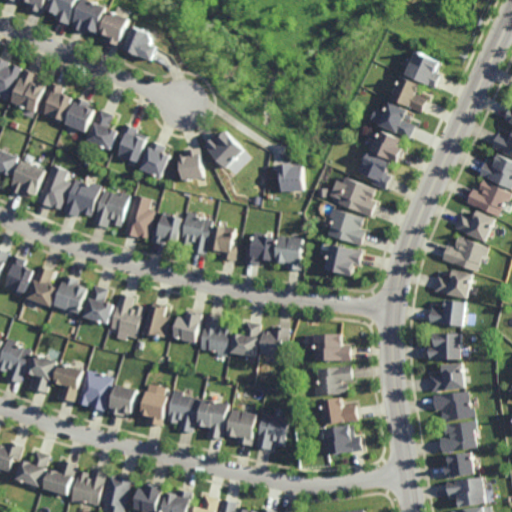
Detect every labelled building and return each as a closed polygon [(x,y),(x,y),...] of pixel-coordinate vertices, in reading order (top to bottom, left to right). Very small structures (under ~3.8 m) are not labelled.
[(27,0),(50,0),(45,13),(25,5),(27,0)] [(80,0),(72,22),(58,16),(61,10),(50,5),(52,0),(80,0)] [(98,32),(89,28),(88,30),(74,25),(85,0),(101,0),(110,4),(98,32)] [(122,44),(108,38),(109,36),(104,33),(105,31),(103,30),(113,7),(134,16),(122,44)] [(153,36),(158,39),(156,45),(161,48),(156,61),(129,50),(138,27),(154,34),(153,36)] [(436,85),(430,82),(430,81),(412,73),(418,58),(414,56),(418,48),(441,58),(441,60),(444,61),(439,70),(442,72),(436,85)] [(13,66),(15,62),(24,66),(11,97),(0,92),(0,54),(11,59),(9,65),(13,66)] [(38,110),(14,100),(24,75),(23,75),(26,67),(34,69),(40,73),(37,78),(49,82),(38,110)] [(419,89),(418,88),(416,91),(429,96),(423,110),(418,108),(419,106),(414,104),(414,103),(398,95),(409,72),(419,77),(418,80),(422,82),(419,89)] [(66,118),(57,114),(56,117),(46,112),(53,96),(48,94),(54,80),(66,86),(64,90),(77,96),(66,118)] [(93,101),(92,104),(98,107),(88,130),(69,121),(78,101),(78,100),(80,95),(93,101)] [(413,136),(403,131),(403,130),(386,122),(397,98),(414,107),(409,117),(420,122),(413,136)] [(112,127),(112,126),(120,129),(112,148),(90,138),(102,108),(116,114),(111,126),(112,127)] [(139,127),(138,131),(150,135),(140,160),(130,156),(130,158),(120,154),(126,138),(122,136),(127,122),(139,127)] [(408,136),(404,143),(410,146),(404,160),(378,148),(384,135),(385,135),(389,127),(408,136)] [(230,167),(208,145),(218,135),(222,139),(228,134),(227,132),(230,129),(249,147),(230,167)] [(511,154),(493,145),(499,132),(511,137),(511,135),(511,154)] [(13,175),(5,171),(6,170),(4,169),(0,177),(0,145),(22,155),(13,175)] [(143,169),(153,147),(174,158),(164,179),(143,169)] [(191,157),(190,151),(202,149),(207,179),(185,182),(181,159),(191,157)] [(398,160),(392,173),(397,175),(391,187),(377,181),(379,176),(364,169),(369,158),(372,159),(376,150),(398,160)] [(511,157),(511,186),(489,177),(480,173),(486,159),(494,163),(499,152),(511,157)] [(39,194),(29,190),(30,188),(28,188),(25,194),(12,188),(13,185),(14,185),(25,158),(49,169),(39,194)] [(62,208),(56,205),(55,207),(40,200),(55,163),(71,169),(67,178),(73,181),(62,208)] [(286,192),(285,166),(298,165),(298,168),(307,168),(308,191),(286,192)] [(375,185),(376,184),(381,186),(376,199),(381,201),(376,215),(343,201),(345,197),(336,193),(343,178),(349,181),(351,175),(375,185)] [(511,191),(511,194),(509,200),(506,199),(499,215),(467,200),(473,187),(483,191),(484,189),(479,187),(484,177),(490,180),(489,181),(511,191)] [(94,184),(95,181),(104,184),(93,215),(83,212),(84,210),(81,209),(79,215),(65,211),(69,200),(70,200),(78,178),(94,184)] [(323,195),(323,187),(332,187),(332,195),(323,195)] [(123,194),(124,191),(133,194),(123,226),(122,225),(113,222),(115,218),(111,217),(108,226),(95,222),(106,189),(123,194)] [(149,237),(142,235),(142,236),(127,232),(138,193),(153,198),(151,208),(157,209),(149,237)] [(366,226),(365,225),(364,228),(370,230),(366,244),(355,241),(355,240),(333,233),(338,217),(335,216),(338,206),(369,216),(366,226)] [(485,240),(455,226),(461,213),(474,218),(478,209),(496,217),(485,240)] [(180,240),(168,237),(168,238),(167,238),(166,244),(154,241),(152,241),(156,226),(162,227),(166,211),(176,213),(176,215),(186,217),(180,240)] [(208,254),(194,251),(196,240),(194,239),(193,244),(183,242),(184,236),(185,237),(191,211),(200,213),(199,216),(216,220),(208,254)] [(227,226),(227,225),(239,227),(236,244),(241,245),(238,259),(224,257),(225,253),(213,251),(218,224),(227,226)] [(269,233),(269,234),(279,235),(275,259),(263,257),(263,259),(262,258),(261,264),(254,263),(247,262),(249,247),(256,248),(258,231),(269,233)] [(306,263),(305,263),(304,269),(290,267),(290,263),(280,262),(283,234),(309,237),(306,263)] [(486,255),(483,254),(477,271),(455,262),(455,263),(443,259),(448,244),(459,248),(460,246),(456,245),(459,235),(465,237),(489,246),(486,255)] [(364,265),(360,264),(358,274),(331,268),(337,243),(367,250),(367,257),(364,265)] [(7,261),(6,261),(0,275),(0,246),(11,252),(7,261)] [(28,291),(19,288),(18,289),(8,285),(15,269),(9,267),(13,258),(13,259),(15,253),(28,259),(26,265),(37,269),(28,291)] [(56,270),(52,281),(61,285),(60,287),(61,287),(55,306),(31,297),(38,279),(37,278),(43,265),(56,270)] [(467,298),(435,290),(439,275),(451,279),(454,268),(473,273),(467,298)] [(81,285),(82,283),(91,286),(90,290),(89,290),(82,312),(59,305),(66,281),(68,274),(82,279),(80,285),(81,285)] [(116,304),(110,323),(86,316),(96,284),(110,289),(106,301),(116,304)] [(136,309),(137,304),(147,307),(146,312),(138,338),(129,335),(130,332),(113,327),(120,305),(119,304),(123,293),(137,297),(133,308),(136,309)] [(463,326),(444,323),(444,324),(430,322),(432,307),(445,309),(447,299),(466,301),(463,326)] [(168,305),(168,306),(169,307),(167,315),(172,316),(167,336),(157,334),(157,335),(147,333),(154,304),(155,302),(168,305)] [(199,342),(186,339),(186,338),(177,336),(181,315),(190,317),(191,310),(205,313),(199,342)] [(224,327),(225,323),(234,324),(233,330),(228,356),(220,354),(221,351),(203,348),(207,325),(209,314),(223,317),(221,327),(224,327)] [(261,336),(262,337),(259,356),(234,352),(237,333),(245,333),(245,334),(247,335),(249,321),(263,323),(261,336)] [(284,355),(263,353),(266,330),(274,331),(274,328),(278,328),(278,326),(292,327),(291,342),(286,341),(284,355)] [(347,345),(354,345),(354,360),(345,360),(319,360),(319,333),(347,333),(347,345)] [(430,358),(430,344),(432,344),(432,333),(462,333),(462,358),(430,358)] [(22,383),(9,378),(12,368),(9,367),(8,371),(0,367),(0,362),(1,363),(11,337),(20,341),(18,344),(34,350),(22,383)] [(55,380),(54,380),(50,392),(35,387),(40,375),(31,372),(37,353),(61,361),(55,380)] [(81,389),(77,401),(63,397),(67,384),(65,383),(64,386),(60,385),(60,382),(58,382),(64,362),(87,370),(86,379),(81,389)] [(466,388),(433,391),(432,376),(445,375),(445,373),(444,373),(443,364),(463,362),(466,388)] [(356,380),(346,380),(346,382),(351,382),(352,393),(319,395),(319,385),(322,385),(322,377),(321,377),(320,368),(344,367),(343,366),(355,365),(356,380)] [(116,377),(116,378),(107,411),(105,411),(105,410),(94,407),(95,402),(90,401),(89,405),(81,403),(90,369),(116,377)] [(134,413),(132,413),(132,415),(126,413),(125,416),(111,412),(113,406),(119,384),(140,390),(134,413)] [(195,432),(181,429),(183,419),(180,418),(178,423),(170,421),(177,389),(186,391),(185,395),(202,398),(195,432)] [(471,407),(474,406),(476,416),(444,421),(442,412),(444,412),(443,409),(437,410),(435,396),(469,390),(471,407)] [(165,426),(150,422),(152,416),(145,414),(150,391),(171,396),(165,426)] [(347,407),(359,405),(361,412),(361,420),(353,421),(349,421),(340,424),(330,424),(326,400),(346,397),(347,406),(346,406),(347,407)] [(225,439),(210,436),(212,427),(201,425),(206,398),(232,404),(225,439)] [(254,445),(240,442),(241,437),(230,435),(236,409),(261,414),(256,439),(255,439),(254,445)] [(284,416),(284,413),(293,415),(287,447),(277,445),(278,440),(275,440),(273,449),(259,446),(261,436),(266,413),(284,416)] [(477,447),(443,453),(441,438),(451,437),(450,434),(446,434),(445,425),(476,420),(477,430),(475,430),(477,447)] [(357,436),(364,436),(365,450),(352,452),(352,453),(331,455),(327,429),(356,425),(357,436)] [(25,446),(20,460),(16,458),(16,459),(10,471),(0,467),(0,444),(7,446),(8,444),(11,445),(13,442),(25,446)] [(47,467),(48,468),(42,487),(23,480),(23,481),(18,479),(24,460),(32,462),(32,463),(34,463),(38,450),(52,455),(47,467)] [(447,478),(445,464),(447,463),(446,457),(448,457),(448,455),(472,452),(475,474),(447,478)] [(75,477),(76,477),(74,487),(70,495),(47,488),(53,469),(61,472),(66,460),(79,464),(75,477)] [(106,482),(105,482),(99,505),(83,501),(82,503),(73,500),(80,475),(81,470),(91,473),(89,478),(92,479),(93,477),(92,477),(94,468),(109,472),(106,482)] [(133,478),(125,511),(107,511),(110,504),(103,502),(110,474),(117,475),(117,474),(133,478)] [(487,504),(460,508),(458,495),(450,496),(448,490),(448,482),(483,477),(487,504)] [(164,494),(163,494),(159,511),(145,511),(137,509),(141,488),(149,490),(151,483),(165,486),(164,487),(165,487),(164,494)] [(190,511),(164,511),(169,491),(180,493),(181,489),(194,492),(190,511)] [(218,511),(219,511),(193,511),(195,506),(204,508),(207,495),(208,495),(221,498),(218,511)] [(239,511),(240,508),(250,510),(250,511),(222,511),(225,499),(238,502),(236,511),(239,511)]
